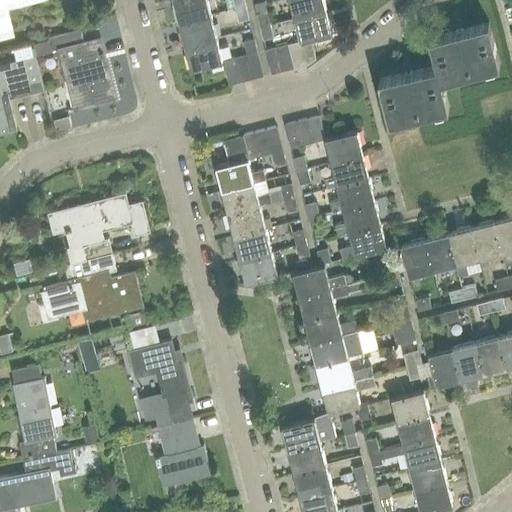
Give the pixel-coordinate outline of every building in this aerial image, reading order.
[(0,0),(0,31),(14,28),(9,8),(40,0),(0,0)] [(173,0),(179,22),(211,14),(207,0),(173,0)] [(232,0),(235,8),(245,5),(244,0),(232,0)] [(256,14),(259,26),(270,24),(267,11),(264,0),(253,3),(256,14)] [(290,0),(294,17),(326,9),(323,0),(290,0)] [(235,8),(238,21),(249,19),(245,5),(235,8)] [(295,67),(307,64),(316,58),(311,38),(332,33),(326,9),(294,17),(281,20),(283,31),(297,27),(301,41),(289,44),(295,67)] [(179,22),(185,45),(217,37),(211,14),(179,22)] [(440,79),(441,79),(499,65),(489,23),(460,30),(430,37),(437,66),(440,79)] [(259,26),(263,40),(274,37),(270,24),(259,26)] [(117,98),(102,41),(102,39),(85,43),(81,28),(49,36),(50,39),(33,44),(36,56),(64,48),(78,107),(117,98)] [(217,37),(185,45),(191,69),(223,61),(217,37)] [(244,41),(247,54),(257,51),(254,39),(244,41)] [(283,70),(295,67),(289,44),(277,47),(283,70)] [(283,70),(277,47),(266,50),(272,73),(283,70)] [(245,55),(251,79),(264,75),(257,51),(247,54),(245,55)] [(240,82),(251,79),(245,55),(234,58),(240,82)] [(0,132),(17,128),(10,98),(8,93),(3,94),(1,89),(14,86),(17,97),(33,92),(30,82),(41,79),(35,56),(0,65),(0,132)] [(234,58),(223,61),(229,85),(240,82),(234,58)] [(448,108),(441,79),(440,79),(437,66),(409,73),(380,80),(390,122),(448,108)] [(320,115),(319,115),(309,118),(314,141),(326,138),(320,115)] [(309,118),(297,121),(302,144),(303,144),(314,141),(309,118)] [(291,147),(302,144),(297,121),(285,124),(291,147)] [(278,126),(266,129),(272,152),(273,152),(283,149),(278,126)] [(254,132),(260,155),(272,152),(266,129),(255,132),(254,132)] [(332,162),(363,154),(357,130),(326,138),(332,162)] [(243,135),(249,158),(260,155),(254,132),(243,135)] [(263,169),(252,172),(249,158),(243,135),(224,140),(230,163),(217,166),(223,189),(255,181),(266,178),(263,169)] [(283,149),(273,152),(276,166),(287,163),(283,149)] [(332,162),(335,176),(325,179),(327,188),(338,185),(369,177),(363,154),(332,162)] [(294,158),(297,171),(308,168),(304,155),(294,158)] [(300,184),(311,181),(308,168),(297,171),(300,184)] [(375,200),(369,177),(338,185),(341,199),(330,202),(332,211),(344,208),(375,200)] [(266,178),(255,181),(258,195),(269,192),(266,178)] [(255,181),(223,189),(229,213),(261,205),(272,202),(269,192),(258,195),(255,181)] [(292,183),(281,186),(282,189),(284,198),(284,199),(295,196),(292,183)] [(282,189),(269,192),(272,202),(284,198),(282,189)] [(112,253),(108,237),(104,238),(101,228),(131,221),(135,233),(150,229),(142,201),(128,204),(125,193),(50,212),(55,233),(67,230),(71,247),(68,248),(72,263),(72,264),(112,253)] [(284,199),(288,211),(298,208),(295,196),(284,199)] [(381,223),(375,200),(344,208),(347,221),(335,224),(337,234),(350,231),(381,223)] [(319,214),(316,201),(305,204),(308,217),(319,214)] [(270,218),(264,219),(261,205),(229,213),(235,236),(267,227),(272,226),(270,218)] [(308,217),(312,230),(322,227),(319,214),(308,217)] [(511,215),(494,220),(502,252),(505,264),(511,261),(511,215)] [(490,264),(487,255),(502,252),(494,220),(471,226),(479,258),(478,258),(480,266),(490,264)] [(387,247),(381,223),(350,231),(353,245),(341,248),(343,258),(387,247)] [(455,264),(458,275),(469,273),(466,261),(478,258),(479,258),(471,226),(448,232),(456,263),(455,264)] [(267,227),(235,236),(240,259),(272,251),(267,227)] [(293,231),(296,245),(307,242),(303,229),(293,231)] [(448,232),(425,238),(433,269),(455,264),(456,263),(448,232)] [(401,244),(409,275),(433,269),(425,238),(401,244)] [(296,245),(299,257),(310,255),(307,242),(296,245)] [(317,250),(320,264),(331,261),(327,248),(317,250)] [(272,251),(240,259),(246,282),(278,274),(272,251)] [(135,271),(118,276),(112,253),(72,264),(72,263),(64,265),(68,281),(45,287),(49,302),(47,303),(49,313),(82,305),(85,319),(143,304),(135,271)] [(380,261),(383,274),(393,272),(390,259),(380,261)] [(29,260),(15,263),(18,276),(32,272),(29,260)] [(307,260),(294,264),(296,272),(309,269),(307,260)] [(296,272),(293,273),(299,296),(347,284),(347,283),(345,275),(329,279),(326,265),(309,269),(296,272)] [(383,274),(387,287),(397,285),(393,272),(383,274)] [(350,274),(345,275),(347,283),(355,281),(354,277),(350,274)] [(508,277),(495,280),(498,290),(511,287),(508,277)] [(368,278),(347,283),(347,284),(299,296),(305,319),(338,310),(334,297),(350,293),(349,292),(370,287),(368,278)] [(475,285),(462,288),(465,298),(478,295),(475,285)] [(462,288),(449,292),(452,302),(465,298),(462,288)] [(429,297),(416,300),(418,310),(431,307),(429,297)] [(492,311),(506,308),(503,297),(490,300),(492,311)] [(492,311),(490,300),(477,304),(479,315),(492,311)] [(391,318),(392,321),(410,316),(407,303),(392,307),(394,317),(391,318)] [(446,323),(459,320),(457,309),(444,312),(446,323)] [(354,320),(341,323),(338,310),(305,319),(311,342),(357,330),(354,320)] [(143,311),(130,315),(133,326),(146,322),(143,311)] [(446,323),(444,312),(431,316),(433,326),(446,323)] [(401,343),(416,339),(410,316),(392,321),(395,334),(398,334),(401,343)] [(363,353),(359,340),(357,330),(311,342),(317,365),(349,356),(363,353)] [(507,367),(511,365),(511,331),(499,335),(507,367)] [(7,335),(0,336),(0,347),(2,355),(11,352),(11,351),(7,336),(7,335)] [(484,373),(507,367),(499,335),(476,341),(484,373)] [(93,338),(79,342),(83,359),(97,355),(93,338)] [(134,348),(129,349),(134,368),(136,377),(157,372),(162,393),(143,398),(147,417),(156,415),(159,426),(179,421),(194,417),(194,416),(191,406),(190,401),(193,400),(191,395),(182,355),(175,357),(171,339),(159,342),(134,348)] [(476,341),(453,347),(461,379),(484,373),(476,341)] [(461,379),(453,347),(429,353),(437,384),(461,379)] [(403,354),(407,366),(417,364),(414,351),(403,354)] [(323,388),(373,375),(371,365),(353,370),(349,356),(317,365),(323,388)] [(407,366),(410,378),(420,376),(417,364),(407,366)] [(376,385),(373,375),(323,388),(329,412),(361,403),(358,389),(376,385)] [(45,377),(14,382),(25,441),(21,442),(24,454),(31,453),(32,457),(41,456),(40,453),(56,450),(53,436),(56,435),(45,377)] [(392,397),(398,420),(429,412),(424,389),(392,397)] [(357,406),(360,420),(371,417),(368,404),(357,406)] [(429,412),(398,420),(404,443),(435,435),(429,412)] [(321,440),(336,436),(330,413),(282,425),(288,448),(321,440)] [(165,454),(156,456),(162,485),(211,473),(204,444),(201,445),(196,428),(194,419),(194,417),(179,421),(159,426),(165,454)] [(342,422),(345,434),(355,431),(352,419),(342,422)] [(96,423),(82,426),(85,443),(99,440),(96,423)] [(345,434),(348,448),(359,445),(355,431),(345,434)] [(404,443),(404,444),(410,466),(441,458),(435,435),(404,443)] [(366,440),(369,452),(379,449),(376,437),(366,440)] [(288,448),(294,471),(327,463),(321,440),(288,448)] [(27,472),(0,477),(0,511),(14,511),(14,507),(56,499),(51,471),(59,469),(60,476),(76,472),(75,464),(73,465),(70,449),(56,452),(56,450),(40,453),(41,456),(32,457),(31,453),(24,454),(24,455),(25,460),(27,472)] [(372,466),(383,463),(379,449),(369,452),(372,466)] [(447,481),(441,458),(410,466),(416,489),(447,481)] [(294,471),(300,494),(333,486),(327,463),(294,471)] [(353,468),(356,480),(367,477),(364,465),(353,468)] [(354,480),(352,472),(342,475),(344,483),(354,480)] [(356,480),(360,494),(371,491),(367,477),(356,480)] [(416,489),(421,511),(423,511),(453,505),(447,481),(416,489)] [(378,486),(381,498),(391,495),(388,483),(378,486)] [(300,494),(304,511),(326,511),(338,509),(333,486),(300,494)] [(384,511),(394,509),(391,495),(381,498),(384,511)] [(132,511),(130,502),(118,505),(120,511),(132,511)]
